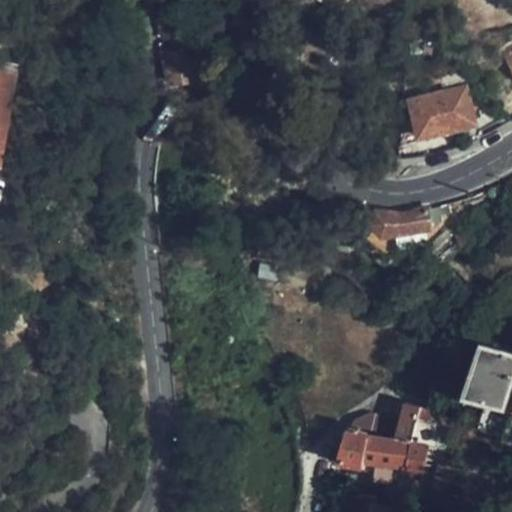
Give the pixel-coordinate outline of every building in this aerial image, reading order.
[(161,53),(169,85),(171,85),(172,85),(174,84),(175,84),(177,84),(179,84),(180,84),(182,84),(183,84),(185,84),(186,84),(188,84),(190,85),(191,85),(192,85),(194,84),(196,85),(197,85),(197,72),(196,55),(161,53)] [(197,72),(211,72),(210,56),(196,55),(197,72)] [(0,62),(0,158),(17,65),(0,62)] [(473,120),(465,87),(409,101),(417,134),(473,120)] [(451,216),(450,205),(442,208),(440,208),(439,209),(437,209),(436,209),(435,210),(434,210),(432,210),(431,210),(429,210),(428,210),(427,211),(425,211),(424,211),(423,211),(421,211),(419,212),(418,212),(417,212),(416,212),(414,212),(412,212),(411,213),(410,213),(408,213),(407,213),(404,214),(402,214),(400,214),(397,215),(395,214),(392,215),(390,214),(387,214),(385,214),(383,213),(380,213),(378,212),(375,212),(374,224),(384,234),(436,228),(441,223),(441,218),(451,216)] [(501,410),(511,378),(511,357),(484,348),(465,397),(501,410)] [(405,404),(404,410),(428,420),(426,412),(424,409),(405,404)] [(364,414),(351,422),(344,447),(333,445),(329,462),(341,464),(341,463),(363,467),(362,469),(370,471),(369,477),(391,482),(392,473),(418,476),(424,446),(430,446),(432,438),(427,430),(428,420),(404,410),(397,440),(387,438),(392,418),(364,414)] [(411,511),(416,495),(402,489),(400,497),(393,496),(390,507),(377,504),(378,498),(359,494),(355,511),(411,511)]
